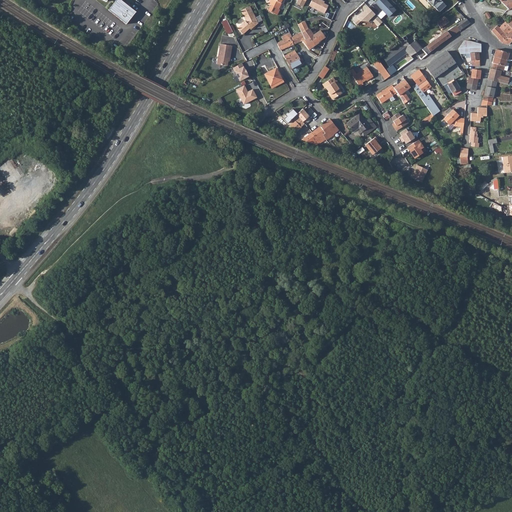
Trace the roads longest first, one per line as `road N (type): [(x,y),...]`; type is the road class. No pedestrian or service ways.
road 1 (track): [(29,289),(107,203),(167,180),(211,177),(246,153),(353,206),(511,261)]
road 2 (secondary): [(205,0),(100,172),(15,277)]
road 3 (track): [(29,289),(131,442),(181,481),(204,511)]
road 4 (residential): [(302,91),(325,117),(447,44)]
road 5 (residential): [(489,38),(478,103),(467,103),(468,74),(447,44)]
